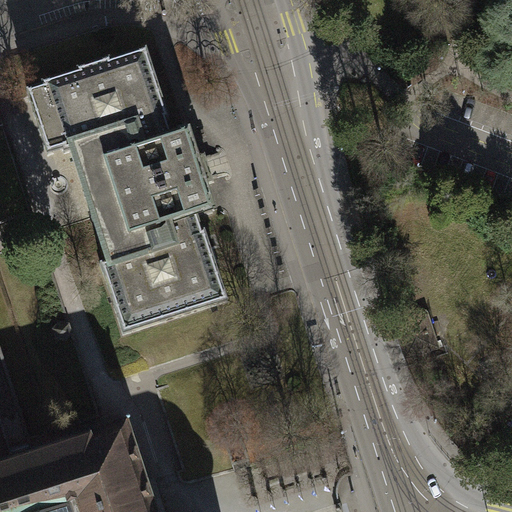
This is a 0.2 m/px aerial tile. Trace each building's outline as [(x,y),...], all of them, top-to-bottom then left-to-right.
[(148,52),(22,91),(43,155),(64,149),(65,154),(71,152),(105,262),(97,264),(120,335),(228,301),(206,231),(201,232),(197,217),(210,213),(199,177),(184,131),(174,135),(148,52)] [(0,223),(33,213),(0,111),(0,223)] [(392,324),(404,360),(439,349),(427,313),(392,324)] [(59,321),(51,328),(54,339),(65,340),(71,331),(66,321),(59,321)] [(155,511),(126,423),(13,459),(11,454),(9,447),(30,440),(0,346),(0,511),(155,511)] [(240,435),(224,440),(234,471),(250,466),(240,435)]
